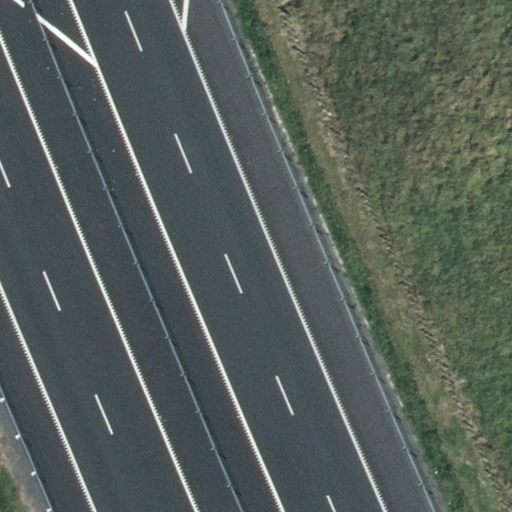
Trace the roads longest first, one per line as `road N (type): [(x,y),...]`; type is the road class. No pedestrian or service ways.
road 1 (motorway): [(148,0),(370,511)]
road 2 (motorway): [(180,511),(0,82)]
